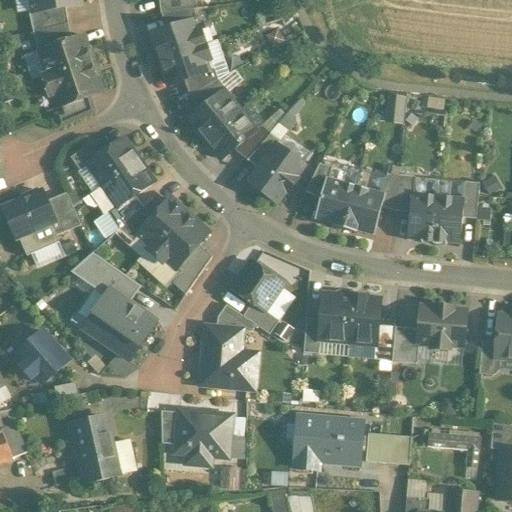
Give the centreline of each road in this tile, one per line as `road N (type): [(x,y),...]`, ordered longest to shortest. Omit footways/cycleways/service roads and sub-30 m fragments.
road 1 (residential): [(246,223),(360,265),(511,281)]
road 2 (residential): [(246,223),(179,327),(160,380)]
road 3 (residential): [(142,102),(157,130),(246,223)]
road 4 (residential): [(142,102),(23,157)]
